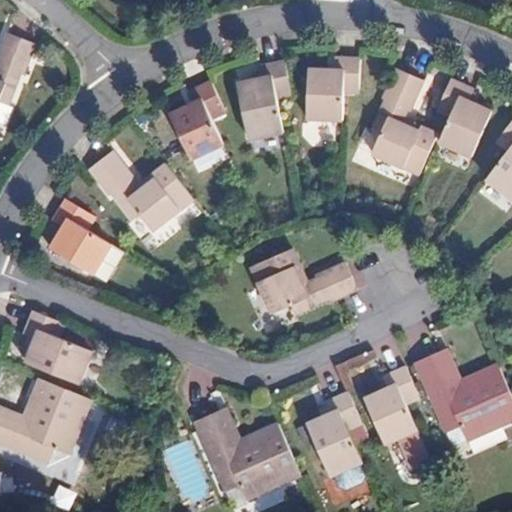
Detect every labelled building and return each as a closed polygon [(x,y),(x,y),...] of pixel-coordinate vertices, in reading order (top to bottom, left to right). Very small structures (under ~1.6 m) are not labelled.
[(15,112),(30,76),(34,77),(46,47),(14,34),(2,64),(6,65),(1,79),(0,79),(0,123),(1,124),(7,109),(15,112)] [(341,123),(342,89),(358,90),(359,60),(334,60),(334,71),(309,71),(307,122),(313,122),(338,123),(341,123)] [(284,130),(277,94),(291,91),(285,62),(261,67),(263,78),(237,83),(249,138),(284,130)] [(417,183),(437,139),(421,132),(418,136),(399,127),(404,116),(407,116),(421,86),(391,74),(378,103),(382,105),(366,140),(372,142),(364,160),(417,183)] [(472,160),(493,113),(469,102),(474,91),(450,80),(437,110),(452,116),(438,145),(472,160)] [(192,165),(223,150),(208,117),(223,110),(211,83),(188,94),(192,103),(168,114),(192,165)] [(511,194),(511,121),(498,139),(510,149),(489,177),(511,194)] [(338,134),(338,123),(313,122),(312,133),(318,140),(331,140),(338,134)] [(155,237),(195,204),(166,168),(152,180),(155,184),(139,197),(130,187),(132,185),(110,158),(89,175),(110,202),(113,201),(135,229),(143,223),(155,237)] [(96,279),(113,249),(82,231),(90,217),(67,202),(54,226),(64,231),(51,254),(96,279)] [(291,249),(249,269),(272,321),(291,313),(294,321),(327,304),(329,308),(359,294),(345,263),(316,276),(317,280),(303,286),(295,268),(299,267),(291,249)] [(80,388),(95,354),(60,340),(66,326),(38,314),(27,339),(41,344),(31,368),(80,388)] [(463,380),(449,348),(441,352),(452,378),(448,380),(453,391),(465,385),(463,380)] [(468,442),(511,421),(511,396),(510,395),(509,394),(510,393),(510,391),(511,391),(499,364),(463,380),(465,385),(453,391),(448,380),(452,378),(441,352),(416,363),(447,433),(461,427),(468,442)] [(418,431),(405,401),(419,395),(407,367),(383,377),(388,388),(365,399),(386,446),(418,431)] [(70,458),(94,402),(41,380),(25,417),(30,419),(26,431),(14,427),(16,423),(0,416),(0,445),(49,466),(56,452),(70,458)] [(362,460),(347,427),(362,420),(349,393),(325,404),(330,414),(305,425),(328,476),(362,460)] [(261,442),(257,434),(244,405),(237,408),(249,434),(245,436),(250,447),(261,442)] [(25,417),(0,406),(0,416),(16,423),(14,427),(26,431),(30,419),(25,417)] [(304,479),(279,424),(257,434),(261,442),(250,447),(245,436),(249,434),(237,408),(212,419),(243,490),(256,483),(262,497),(304,479)]
